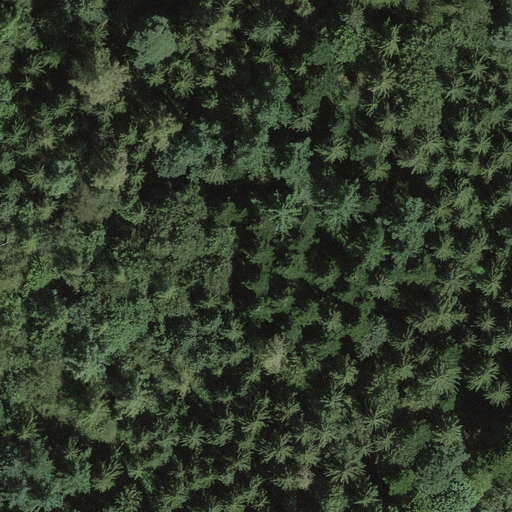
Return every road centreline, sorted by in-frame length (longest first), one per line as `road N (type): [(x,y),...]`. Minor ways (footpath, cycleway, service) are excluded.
road 1 (track): [(325,511),(511,443)]
road 2 (track): [(159,0),(55,60),(0,103)]
